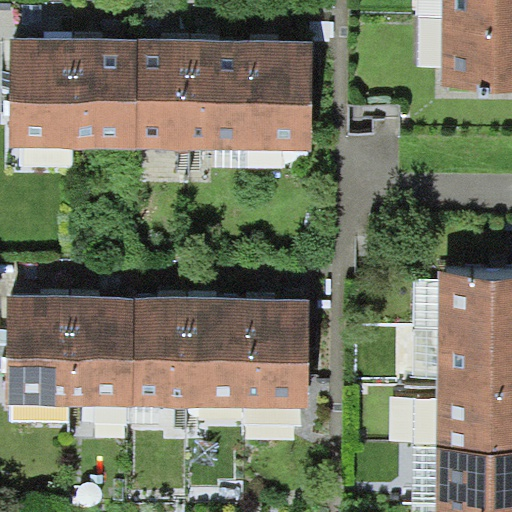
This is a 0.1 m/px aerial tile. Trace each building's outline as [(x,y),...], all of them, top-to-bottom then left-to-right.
[(511,10),(511,0),(446,0),(447,10),(511,10)] [(511,69),(511,10),(447,10),(446,68),(511,69)] [(70,32),(11,31),(9,125),(69,125),(70,32)] [(129,32),(70,32),(69,125),(128,126),(129,32)] [(188,33),(129,32),(128,126),(187,127),(188,33)] [(247,34),(188,33),(187,127),(246,128),(247,34)] [(306,34),(247,34),(246,128),(305,128),(306,34)] [(511,320),(511,261),(446,261),(445,320),(511,320)] [(67,290),(7,290),(6,384),(66,384),(67,290)] [(126,291),(67,290),(66,384),(125,385),(126,291)] [(185,292),(126,291),(125,385),(184,386),(185,292)] [(244,293),(185,292),(184,386),(243,386),(244,293)] [(303,293),(244,293),(243,386),(302,387),(303,293)] [(511,379),(511,320),(445,320),(444,379),(511,379)] [(511,438),(511,379),(444,379),(443,437),(511,438)] [(511,497),(511,438),(443,437),(443,496),(511,497)] [(511,511),(511,497),(443,496),(442,511),(511,511)]
